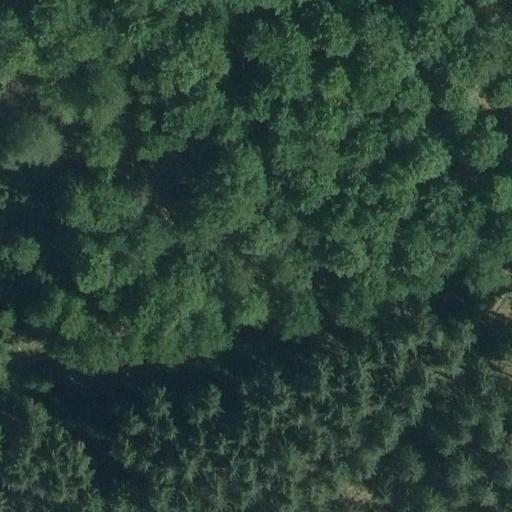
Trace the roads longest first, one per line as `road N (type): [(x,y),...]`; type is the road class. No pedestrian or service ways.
road 1 (track): [(511,252),(0,364)]
road 2 (track): [(307,511),(511,271)]
